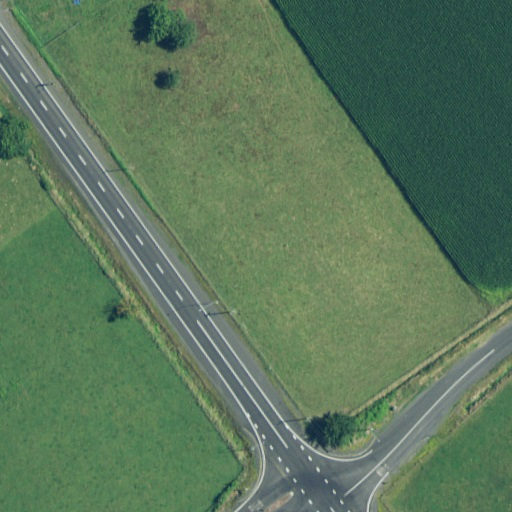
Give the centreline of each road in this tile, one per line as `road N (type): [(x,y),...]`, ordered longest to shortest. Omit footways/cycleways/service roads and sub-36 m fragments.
road 1 (primary): [(308,477),(0,40)]
road 2 (unclassified): [(330,507),(511,335)]
